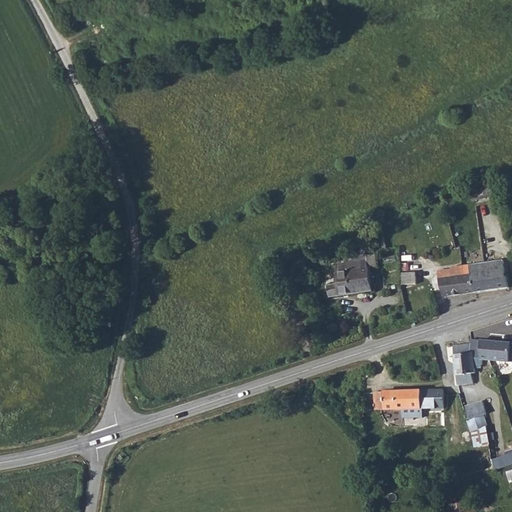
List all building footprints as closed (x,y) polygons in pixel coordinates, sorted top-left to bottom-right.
[(500,182),(482,186),(485,199),(503,195),(500,182)] [(340,268),(342,282),(332,283),(334,296),(376,289),(374,267),(381,266),(380,252),(372,253),(373,258),(339,263),(340,268)] [(502,260),(471,265),(474,293),(508,287),(502,260)] [(474,293),(471,265),(463,267),(463,265),(452,267),(452,270),(441,272),(445,297),(474,293)] [(417,272),(403,271),(403,284),(417,284),(417,272)] [(511,342),(480,338),(482,358),(511,360),(511,342)] [(468,354),(450,357),(453,384),(468,383),(467,371),(470,371),(468,354)] [(311,393),(319,392),(320,391),(319,384),(314,385),(313,383),(311,384),(311,386),(306,387),(305,389),(307,392),(309,392),(310,391),(311,393)] [(377,407),(442,405),(440,389),(374,392),(374,407),(377,407)] [(483,402),(466,405),(474,448),(493,445),(483,402)] [(511,453),(492,460),(495,470),(511,465),(511,453)] [(405,461),(378,467),(380,478),(407,472),(405,461)] [(471,472),(462,472),(462,485),(470,485),(471,472)] [(474,511),(474,503),(443,505),(443,511),(474,511)]
